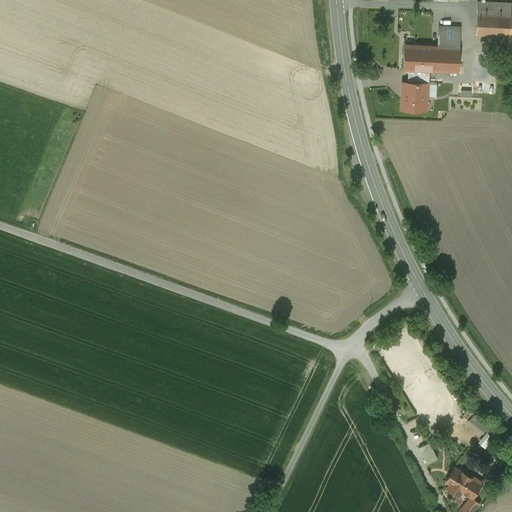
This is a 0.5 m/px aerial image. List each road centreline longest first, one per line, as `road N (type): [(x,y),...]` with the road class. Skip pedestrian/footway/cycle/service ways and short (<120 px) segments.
road 1 (unclassified): [(0,226),(344,347)]
road 2 (secondary): [(420,287),(366,160),(337,0)]
road 3 (unclassified): [(344,347),(266,511)]
road 4 (secondary): [(511,414),(420,287)]
